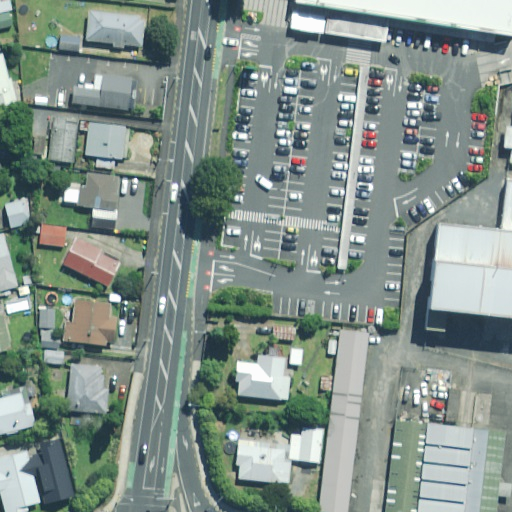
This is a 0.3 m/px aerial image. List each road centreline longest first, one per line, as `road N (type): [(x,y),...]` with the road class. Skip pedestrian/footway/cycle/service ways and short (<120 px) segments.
road 1 (secondary): [(208,0),(170,312)]
road 2 (secondary): [(170,312),(200,511)]
road 3 (secondary): [(170,312),(142,511)]
